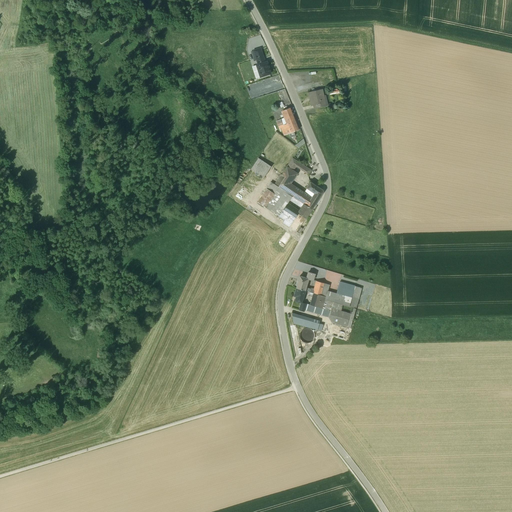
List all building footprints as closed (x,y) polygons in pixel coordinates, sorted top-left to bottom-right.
[(261,47),(252,50),(257,64),(266,61),(261,47)] [(266,61),(257,64),(255,65),(259,78),(270,74),(266,61)] [(322,90),(308,93),(309,97),(310,97),(312,105),(313,105),(321,104),(325,103),(322,90)] [(289,108),(282,111),(285,118),(292,115),(289,108)] [(298,130),(292,115),(285,118),(288,125),(291,133),(298,130)] [(283,127),(281,128),(284,136),(291,133),(288,125),(283,127)] [(303,139),(295,146),(298,148),(305,143),(303,139)] [(271,167),(258,157),(251,168),(264,177),(271,167)] [(292,158),(287,167),(293,171),(296,166),(301,170),(304,166),(292,158)] [(287,167),(281,175),(285,177),(278,187),(285,192),(290,184),(297,174),(293,171),(287,167)] [(322,190),(310,182),(306,188),(314,193),(312,196),(318,200),(323,192),(322,190)] [(318,200),(312,196),(311,198),(290,184),(285,192),(292,196),(295,199),(298,201),(298,200),(300,202),(304,204),(312,209),(318,200)] [(285,192),(278,187),(275,192),(265,207),(279,216),(287,204),(288,202),(292,196),(285,192)] [(295,199),(292,196),(288,202),(287,204),(290,206),(292,203),(295,199)] [(290,206),(287,204),(279,216),(287,222),(291,224),(298,213),(299,212),(290,206)] [(312,209),(304,204),(299,212),(298,213),(302,216),(306,219),(306,218),(312,209)] [(306,278),(299,276),(298,281),(297,284),(296,288),(306,291),(307,290),(305,289),(308,280),(306,280),(307,279),(308,279),(306,278)] [(324,283),(317,281),(314,290),(313,293),(321,295),(324,283)] [(355,286),(340,282),(336,294),(351,298),(355,286)] [(324,283),(321,295),(325,297),(327,291),(329,285),(324,283)] [(306,291),(296,288),(295,292),(294,296),(296,296),(294,301),(301,303),(301,302),(303,298),(304,292),(306,293),(306,291)] [(336,294),(327,291),(325,297),(325,300),(333,302),(349,307),(351,298),(336,294)] [(313,293),(309,292),(309,295),(312,296),(310,305),(308,311),(328,317),(333,302),(325,300),(325,297),(321,295),(313,293)] [(358,300),(351,298),(349,307),(356,309),(358,300)] [(349,307),(333,302),(328,317),(332,322),(350,328),(356,309),(349,307)] [(320,321),(292,313),(292,315),(293,323),(317,330),(319,324),(320,321)] [(307,329),(305,329),(304,330),(303,331),(302,332),(301,334),(301,336),(301,339),(303,340),(304,342),(306,342),(308,343),(310,342),(311,342),(313,340),(314,338),(315,337),(315,335),(314,333),(312,331),(311,330),(309,329),(307,329)]
